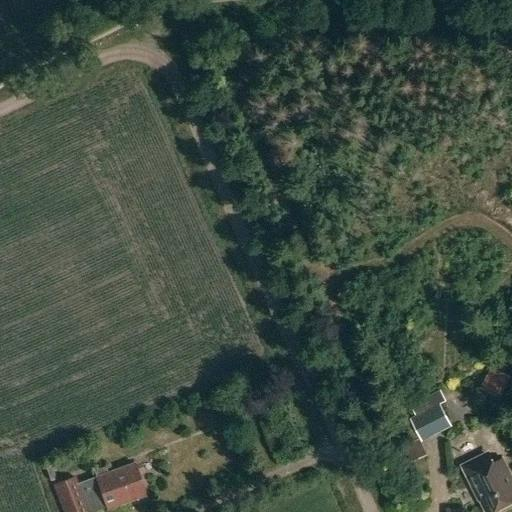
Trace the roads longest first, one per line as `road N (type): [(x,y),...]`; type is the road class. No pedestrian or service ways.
road 1 (track): [(369,511),(181,94),(165,64),(131,46)]
road 2 (track): [(511,21),(194,16),(131,46)]
road 3 (track): [(131,46),(0,108)]
